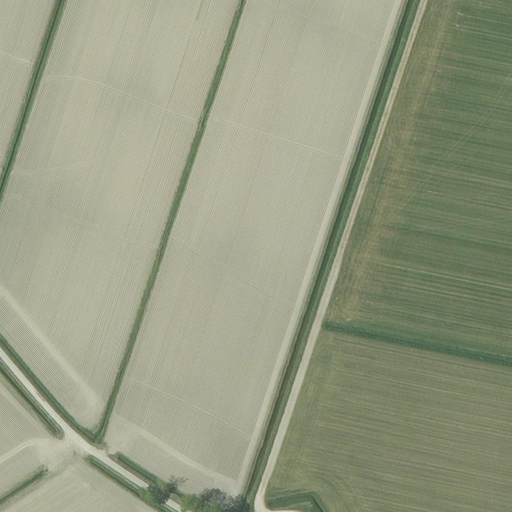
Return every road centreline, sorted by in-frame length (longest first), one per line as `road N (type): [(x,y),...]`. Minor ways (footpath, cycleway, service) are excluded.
road 1 (track): [(259,511),(423,0)]
road 2 (unclassified): [(184,511),(74,435),(0,351)]
